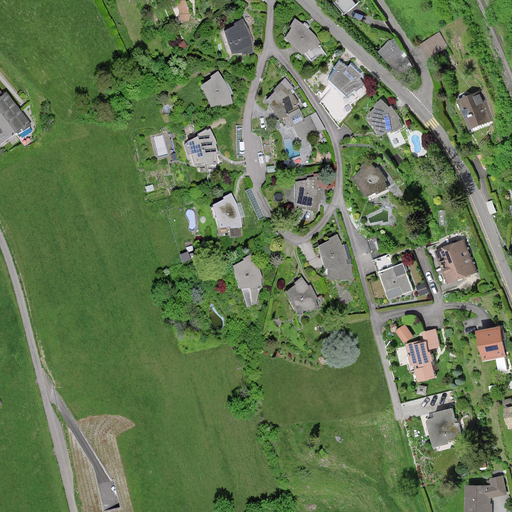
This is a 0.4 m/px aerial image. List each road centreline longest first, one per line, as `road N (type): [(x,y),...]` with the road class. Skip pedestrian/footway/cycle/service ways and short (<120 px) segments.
road 1 (residential): [(267,45),(249,103),(249,163),(286,236),(308,237),(325,221),(339,195),(340,166),(332,135),(287,64)]
road 2 (unclassified): [(76,511),(0,239)]
road 3 (tertiary): [(511,284),(465,172),(415,106)]
road 4 (tertiary): [(415,106),(302,0)]
road 5 (residential): [(415,106),(428,82),(379,0)]
